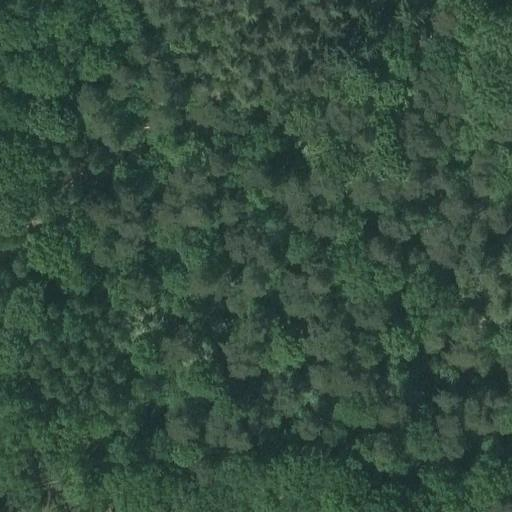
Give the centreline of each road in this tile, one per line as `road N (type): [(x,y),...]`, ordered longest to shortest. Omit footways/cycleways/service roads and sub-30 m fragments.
road 1 (track): [(144,0),(511,320)]
road 2 (track): [(411,0),(193,115),(0,246)]
road 3 (track): [(0,112),(54,59),(95,0)]
